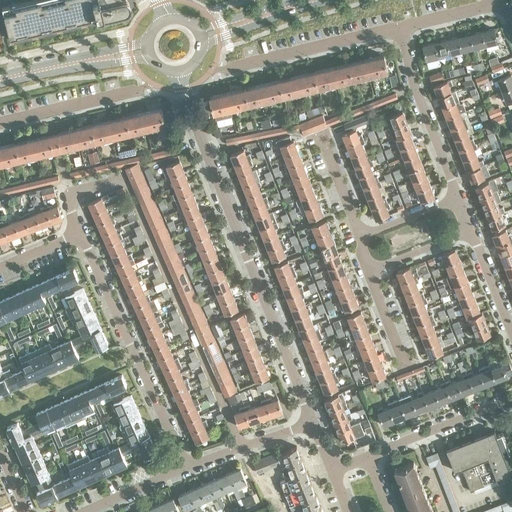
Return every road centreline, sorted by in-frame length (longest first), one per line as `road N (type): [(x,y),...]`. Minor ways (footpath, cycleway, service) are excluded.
road 1 (residential): [(242,447),(124,178),(71,197),(78,234)]
road 2 (residential): [(310,422),(176,71)]
road 3 (residential): [(186,466),(78,234)]
road 4 (residential): [(457,199),(397,26)]
road 5 (residential): [(228,64),(397,26)]
road 6 (residential): [(366,457),(511,399)]
road 7 (primary): [(0,79),(148,50)]
road 8 (residential): [(0,121),(132,89)]
